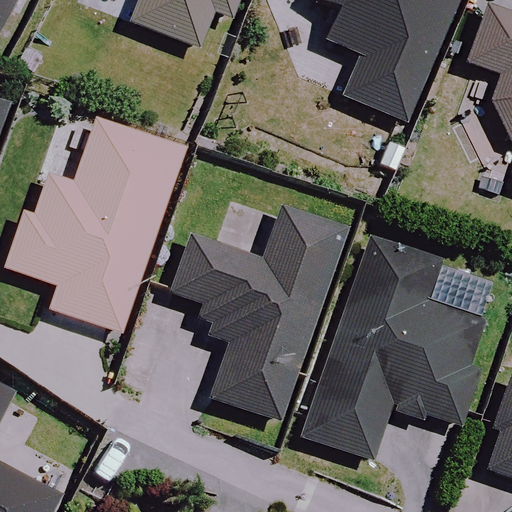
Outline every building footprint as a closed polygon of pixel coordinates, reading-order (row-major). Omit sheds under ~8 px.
[(0,0),(0,20),(10,0),(0,0)] [(236,0),(139,0),(128,30),(195,57),(210,20),(226,27),(236,0)] [(457,0),(314,0),(310,10),(335,20),(323,51),(357,66),(341,106),(403,132),(457,0)] [(511,20),(487,12),(465,73),(500,86),(489,117),(507,152),(511,153),(511,20)] [(181,158),(93,127),(70,191),(43,181),(29,221),(21,217),(0,275),(54,294),(46,315),(116,340),(181,158)] [(338,240),(277,220),(261,270),(189,247),(169,309),(235,330),(209,409),(276,431),(338,240)] [(430,273),(367,252),(300,444),(369,468),(387,415),(447,436),(483,334),(417,311),(430,273)] [(511,387),(510,387),(482,482),(511,490),(511,387)] [(0,415),(9,400),(0,395),(0,511),(47,511),(52,504),(0,476),(0,415)]
